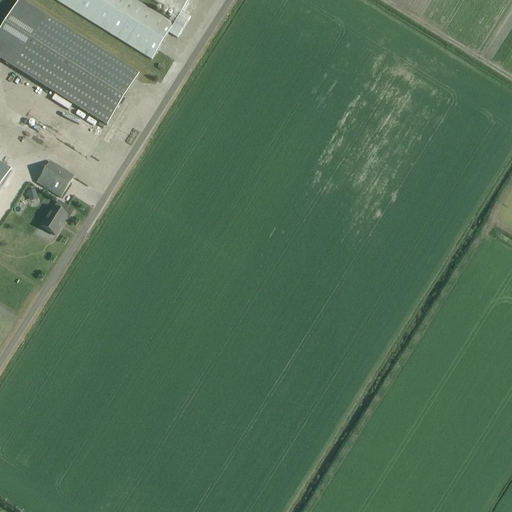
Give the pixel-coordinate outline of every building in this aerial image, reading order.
[(54,0),(152,60),(168,33),(177,39),(190,17),(182,12),(188,0),(54,0)] [(107,127),(139,75),(20,1),(0,33),(0,60),(55,95),(72,106),(107,127)] [(72,106),(55,95),(52,100),(69,111),(72,106)] [(61,199),(75,177),(51,162),(37,184),(61,199)] [(35,190),(26,192),(29,202),(37,200),(35,190)] [(55,236),(67,217),(69,218),(73,212),(63,205),(59,212),(52,207),(40,226),(55,236)]
